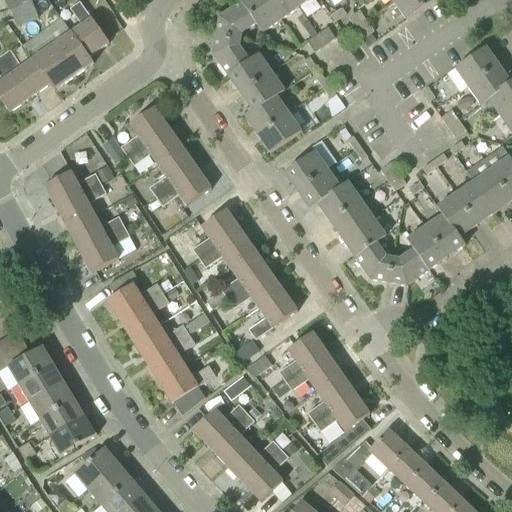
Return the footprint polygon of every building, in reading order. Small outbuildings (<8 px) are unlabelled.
[(4,0),(9,12),(10,11),(32,3),(30,0),(4,0)] [(89,59),(90,58),(110,44),(93,20),(103,13),(94,0),(84,0),(80,3),(70,10),(82,26),(72,34),(89,59)] [(244,0),(239,3),(253,24),(260,33),(278,21),(263,0),(244,0)] [(263,0),(278,21),(298,7),(292,0),(263,0)] [(391,0),(406,20),(434,0),(391,0)] [(32,3),(10,11),(16,27),(38,19),(32,3)] [(216,36),(239,40),(240,33),(253,24),(239,3),(220,17),(216,36)] [(335,21),(345,14),(342,8),(331,15),(335,21)] [(356,30),(367,22),(360,12),(349,20),(356,30)] [(326,46),(318,36),(308,22),(303,27),(312,40),(307,44),(315,54),(326,46)] [(374,33),(367,22),(356,30),(369,48),(377,43),(371,35),(374,33)] [(327,29),(318,36),(326,46),(335,39),(327,29)] [(90,58),(89,59),(72,34),(53,47),(75,78),(94,65),(90,58)] [(227,76),(248,61),(238,48),(239,40),(216,36),(212,55),(227,76)] [(75,78),(53,47),(34,61),(51,86),(56,92),(75,78)] [(467,87),(498,65),(486,47),(454,68),(467,87)] [(51,86),(34,61),(23,68),(11,52),(2,58),(31,100),(51,86)] [(240,94),(271,73),(258,54),(248,61),(227,76),(240,94)] [(311,72),(317,68),(309,57),(304,61),(311,72)] [(0,98),(11,114),(31,100),(2,58),(0,59),(0,74),(5,81),(0,84),(0,98)] [(511,84),(509,81),(498,65),(467,87),(480,106),(488,100),(511,84)] [(253,112),(275,97),(283,91),(271,73),(240,94),(252,111),(253,112)] [(316,78),(323,89),(329,85),(322,75),(316,78)] [(499,117),(511,107),(511,79),(509,81),(511,84),(488,100),(499,117)] [(329,85),(323,89),(331,99),(336,96),(329,85)] [(430,103),(435,100),(429,89),(423,93),(430,103)] [(256,134),(287,113),(275,97),(253,112),(252,111),(244,117),(256,134)] [(511,134),(511,107),(499,117),(511,135),(511,134)] [(120,151),(127,160),(171,130),(156,109),(131,126),(139,138),(120,151)] [(300,132),(287,113),(256,134),(270,153),(300,132)] [(441,120),(448,130),(459,123),(452,113),(441,120)] [(459,123),(448,130),(455,140),(466,133),(459,123)] [(350,138),(345,129),(339,133),(344,141),(350,138)] [(171,130),(127,160),(133,170),(153,157),(160,166),(184,149),(171,130)] [(348,140),(355,150),(361,146),(353,136),(348,140)] [(115,168),(127,160),(120,151),(113,140),(101,148),(115,168)] [(454,155),(465,148),(461,142),(450,149),(454,155)] [(361,146),(355,150),(362,160),(368,157),(361,146)] [(184,149),(160,166),(168,178),(149,192),(154,199),(198,169),(184,149)] [(485,161),(511,199),(511,160),(509,156),(508,157),(502,149),(485,161)] [(358,158),(354,151),(348,156),(352,162),(358,158)] [(296,192),(327,170),(315,153),(284,174),(296,192)] [(433,162),(437,167),(447,160),(443,154),(433,162)] [(473,181),(495,213),(511,201),(511,199),(485,161),(467,173),(473,181)] [(437,167),(433,162),(422,169),(426,174),(437,167)] [(380,170),(387,181),(398,173),(391,163),(380,170)] [(97,175),(103,186),(115,180),(108,167),(96,173),(97,175)] [(198,169),(154,199),(156,202),(160,208),(161,209),(180,196),(187,207),(212,189),(198,169)] [(316,204),(339,188),(327,170),(296,192),(310,211),(318,205),(316,204)] [(46,187),(58,210),(103,186),(97,175),(80,184),(74,173),(46,187)] [(398,173),(387,181),(395,191),(405,184),(398,173)] [(455,193),(478,225),(495,213),(473,181),(455,193)] [(329,222),(360,201),(347,182),(339,188),(316,204),(318,205),(329,222)] [(409,189),(413,195),(424,188),(420,182),(409,189)] [(103,186),(58,210),(70,231),(97,216),(92,206),(109,196),(103,186)] [(459,238),(460,238),(478,225),(455,193),(454,194),(450,189),(432,201),(439,209),(443,215),(459,238)] [(133,196),(123,201),(128,210),(138,205),(133,196)] [(341,240),(372,218),(360,201),(329,222),(341,240)] [(153,213),(160,208),(156,202),(149,207),(153,213)] [(193,251),(200,260),(241,231),(226,210),(202,228),(210,239),(193,251)] [(425,227),(446,259),(466,246),(460,238),(459,238),(443,215),(425,227)] [(97,216),(70,231),(81,253),(126,228),(121,218),(103,228),(97,216)] [(354,258),(376,243),(385,236),(372,218),(341,240),(354,258)] [(446,259),(425,227),(407,239),(414,249),(429,271),(446,259)] [(126,228),(81,253),(94,275),(121,260),(115,248),(132,239),(131,237),(127,229),(126,228)] [(241,231),(200,260),(205,269),(222,257),(230,268),(255,251),(241,231)] [(388,283),(393,258),(385,257),(376,243),(354,258),(369,280),(388,283)] [(429,271),(414,249),(400,259),(393,258),(388,283),(406,287),(429,271)] [(238,280),(221,292),(227,300),(269,271),(255,251),(230,268),(238,280)] [(192,286),(199,281),(190,268),(183,272),(192,286)] [(269,271),(227,300),(234,309),(250,297),(258,308),(283,291),(269,271)] [(121,323),(165,295),(165,294),(160,286),(159,285),(142,296),(135,285),(140,282),(133,272),(110,286),(116,297),(108,302),(121,323)] [(160,286),(165,294),(173,289),(168,281),(160,286)] [(166,295),(170,303),(179,297),(175,290),(166,295)] [(283,291),(258,308),(266,319),(249,331),(256,341),(297,312),(283,291)] [(171,304),(170,303),(166,295),(165,295),(121,323),(135,343),(161,327),(154,315),(171,304)] [(226,304),(219,308),(224,314),(230,310),(226,304)] [(161,327),(135,343),(148,364),(190,337),(190,336),(209,323),(205,315),(185,328),(184,327),(168,338),(161,327)] [(22,361),(32,355),(19,333),(9,339),(22,361)] [(285,382),(285,384),(327,354),(312,334),(288,351),(295,362),(279,374),(285,382)] [(190,337),(148,364),(161,385),(187,369),(179,357),(196,346),(190,337)] [(22,361),(9,339),(0,344),(0,348),(11,367),(22,361)] [(241,365),(260,353),(253,342),(234,354),(241,365)] [(11,367),(0,348),(0,371),(1,373),(9,369),(11,367)] [(20,387),(55,367),(43,348),(32,355),(22,361),(11,367),(9,369),(20,387)] [(327,354),(285,384),(290,390),(291,392),(308,380),(316,392),(341,374),(327,354)] [(255,380),(272,367),(265,357),(248,370),(255,380)] [(65,385),(55,367),(20,387),(31,405),(65,385)] [(187,369),(161,385),(173,404),(182,418),(205,400),(198,391),(216,379),(210,370),(194,380),(187,369)] [(341,374),(316,392),(324,403),(307,415),(313,423),(355,394),(341,374)] [(231,402),(251,386),(243,377),(224,393),(231,402)] [(285,384),(285,382),(274,390),(280,398),(290,390),(285,384)] [(65,385),(31,405),(42,423),(76,402),(65,385)] [(355,394),(313,423),(320,433),(336,421),(344,432),(343,438),(321,459),(329,468),(370,430),(362,420),(369,415),(355,394)] [(76,402),(42,423),(52,440),(87,420),(76,402)] [(210,450),(246,416),(239,408),(224,421),(214,411),(192,431),(210,450)] [(0,418),(2,422),(13,416),(10,409),(0,415),(0,418)] [(261,415),(255,409),(248,415),(254,421),(261,415)] [(17,422),(13,416),(2,422),(6,429),(17,422)] [(228,469),(250,448),(239,437),(254,424),(246,416),(210,450),(228,469)] [(87,420),(52,440),(63,458),(97,437),(87,420)] [(361,498),(371,487),(356,473),(365,464),(380,478),(407,450),(388,432),(370,450),(363,443),(332,471),(361,498)] [(292,443),(283,451),(290,458),(298,450),(292,443)] [(244,486),(280,452),(272,444),(258,457),(250,448),(228,469),(244,486)] [(20,451),(24,458),(34,451),(31,445),(20,451)] [(88,491),(118,465),(104,449),(74,475),(88,491)] [(380,478),(371,487),(379,495),(388,487),(398,496),(406,487),(425,467),(407,450),(380,478)] [(34,451),(24,458),(27,464),(38,457),(34,451)] [(273,473),(287,459),(282,454),(280,452),(244,486),(261,504),(282,483),(273,473)] [(14,474),(21,467),(13,454),(5,461),(14,474)] [(101,506),(130,481),(118,465),(88,491),(101,506)] [(425,467),(406,487),(424,504),(443,484),(425,467)] [(105,511),(125,511),(144,497),(130,481),(101,506),(105,511)] [(330,494),(337,501),(347,489),(340,483),(339,484),(330,494)] [(443,484),(424,504),(433,511),(451,511),(461,502),(443,484)] [(379,495),(371,487),(361,498),(360,499),(369,505),(379,495)] [(347,489),(337,501),(345,507),(355,496),(347,489)] [(156,511),(144,497),(125,511),(156,511)] [(40,511),(47,506),(41,499),(32,507),(35,511),(40,511)] [(58,511),(64,511),(71,506),(66,501),(56,509),(58,511)] [(472,511),(461,502),(451,511),(472,511)] [(311,511),(301,503),(293,511),(311,511)] [(384,511),(386,510),(378,503),(374,508),(378,511),(384,511)]
